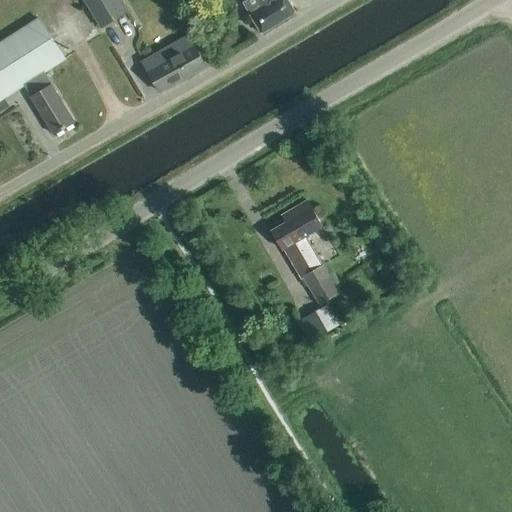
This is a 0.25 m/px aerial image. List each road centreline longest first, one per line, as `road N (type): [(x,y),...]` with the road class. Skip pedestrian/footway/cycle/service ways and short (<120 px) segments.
road 1 (unclassified): [(0,296),(503,0)]
road 2 (unclassified): [(0,194),(338,0)]
